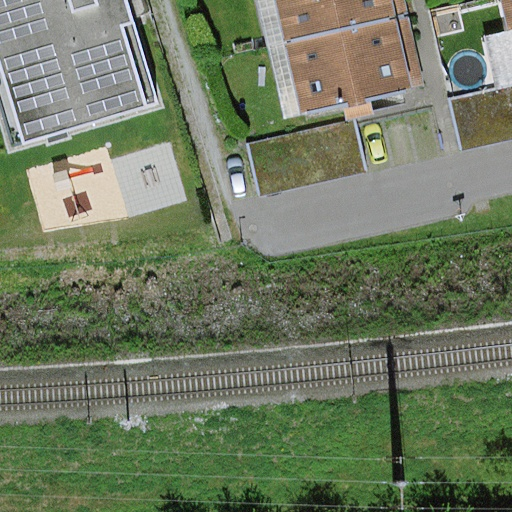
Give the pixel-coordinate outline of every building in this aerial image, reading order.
[(0,0),(0,75),(21,147),(159,106),(127,0),(0,0)] [(256,7),(264,44),(409,13),(406,0),(275,0),(276,2),(256,7)] [(511,0),(501,0),(508,34),(511,32),(511,0)] [(409,13),(264,44),(273,85),(291,81),(298,112),(408,86),(402,62),(417,58),(409,13)] [(511,88),(450,101),(461,151),(511,140),(511,88)] [(353,121),(246,145),(258,196),(364,172),(353,121)]
